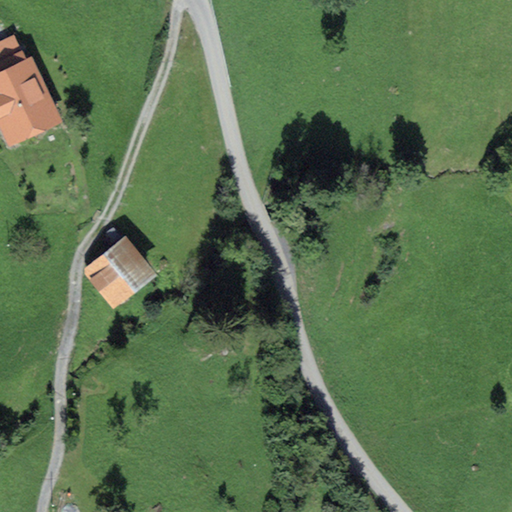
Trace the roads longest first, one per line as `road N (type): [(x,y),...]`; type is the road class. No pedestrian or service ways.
road 1 (unclassified): [(402,511),(338,425),(312,371),(287,281),(252,207),(191,0)]
road 2 (track): [(43,511),(75,279),(150,112),(180,0)]
